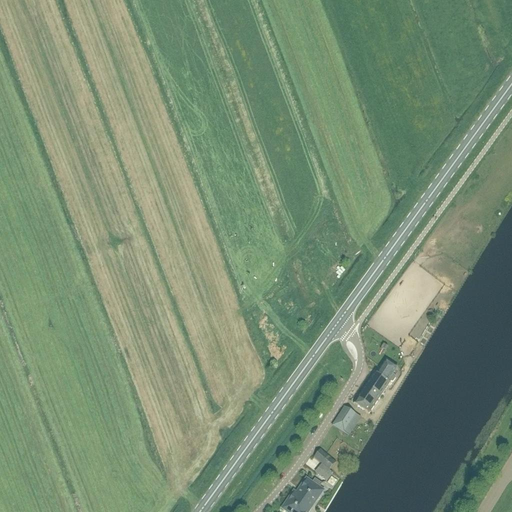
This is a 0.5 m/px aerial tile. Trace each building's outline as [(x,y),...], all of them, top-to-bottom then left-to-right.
[(353,405),(368,415),(391,382),(394,382),(395,381),(394,378),(392,376),(397,369),(386,361),(377,375),(375,373),(353,405)] [(344,435),(356,416),(344,408),(332,427),(344,435)] [(314,458),(322,465),(329,471),(336,463),(326,454),(321,450),(314,458)] [(333,475),(329,471),(322,465),(315,474),(326,483),(333,475)] [(282,510),(285,511),(308,511),(322,492),(318,489),(320,485),(315,481),(312,485),(306,481),(296,495),(293,493),(282,510)]
